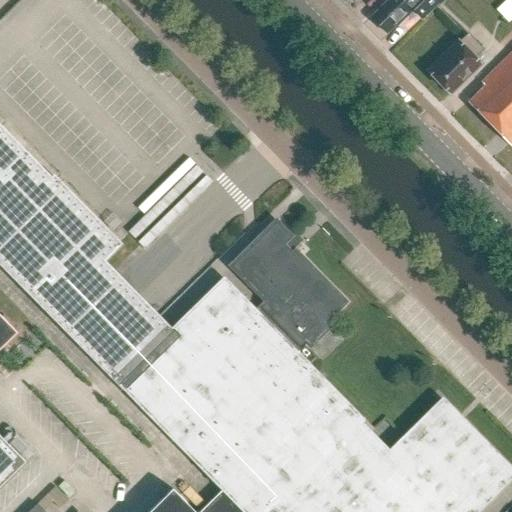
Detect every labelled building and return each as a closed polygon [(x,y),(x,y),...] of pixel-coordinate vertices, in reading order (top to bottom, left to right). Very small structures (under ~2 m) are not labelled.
[(389,0),(371,17),(387,33),(397,23),(400,26),(404,26),(414,16),(414,12),(412,9),(416,5),(420,10),(430,0),(389,0)] [(475,57),(484,49),(469,34),(460,42),(459,41),(429,70),(451,93),(481,64),(475,57)] [(511,146),(511,50),(481,81),(485,85),(468,102),(511,146)] [(224,280),(172,331),(104,263),(121,246),(0,123),(0,264),(119,384),(223,489),(199,511),(174,486),(148,511),(471,511),(511,472),(511,470),(443,400),(384,458),(353,427),(361,419),(294,351),(306,339),(310,343),(329,325),(321,317),(328,309),(333,314),(345,301),(295,249),(293,251),(285,243),(292,236),(276,220),(231,265),(266,301),(256,312),(224,280)] [(160,229),(205,177),(183,157),(159,184),(177,199),(171,205),(162,197),(145,216),(160,229)] [(0,350),(17,334),(0,315),(0,350)] [(0,487),(27,461),(0,433),(0,487)]
